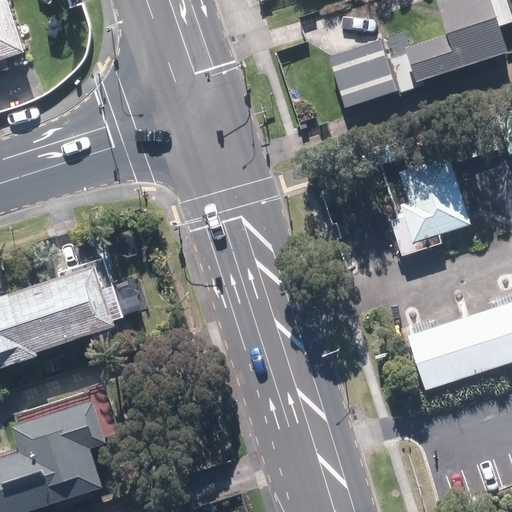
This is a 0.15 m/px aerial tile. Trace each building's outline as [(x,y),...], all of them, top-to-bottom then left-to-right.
[(19,0),(0,0),(0,66),(38,54),(19,0)] [(418,79),(500,51),(483,0),(423,0),(401,7),(414,47),(384,57),(397,95),(421,87),(418,79)] [(340,106),(391,90),(376,42),(325,58),(340,106)] [(511,108),(492,115),(504,154),(511,151),(511,108)] [(489,126),(446,139),(453,162),(496,150),(489,126)] [(395,172),(404,202),(397,205),(409,243),(466,225),(445,156),(395,172)] [(50,346),(128,320),(108,261),(30,286),(50,346)] [(0,367),(52,350),(50,346),(30,286),(0,296),(0,367)] [(511,300),(404,335),(422,389),(511,360),(511,300)] [(26,421),(34,446),(0,456),(0,511),(18,511),(116,480),(104,442),(120,436),(107,394),(26,421)] [(506,489),(488,446),(473,452),(490,495),(506,489)]
